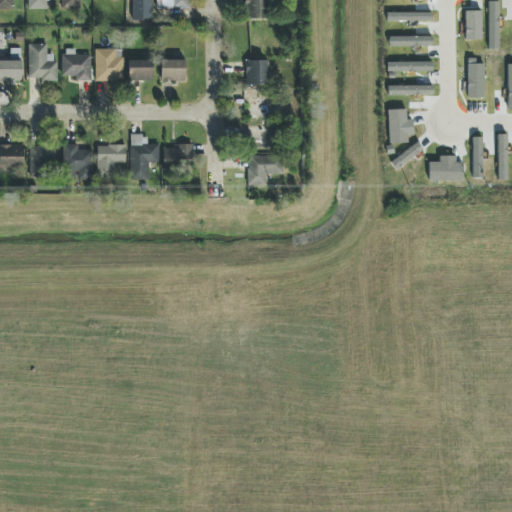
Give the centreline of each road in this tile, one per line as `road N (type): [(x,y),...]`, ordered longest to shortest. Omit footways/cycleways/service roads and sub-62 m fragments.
road 1 (residential): [(211,114),(0,115)]
road 2 (residential): [(446,0),(448,135),(511,133)]
road 3 (residential): [(209,0),(212,189)]
